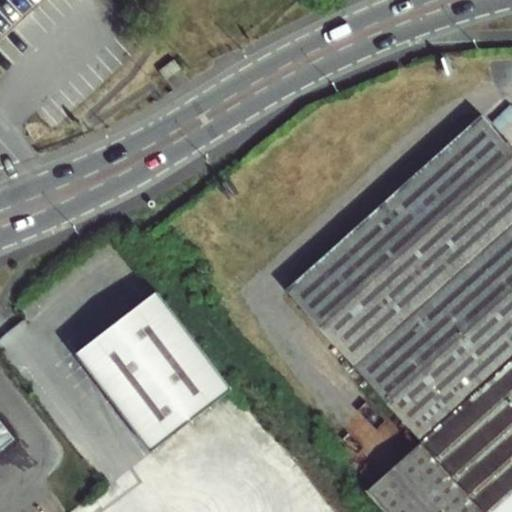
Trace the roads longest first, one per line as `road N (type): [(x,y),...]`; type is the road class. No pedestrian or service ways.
road 1 (tertiary): [(0,238),(120,186),(324,66),(499,0)]
road 2 (tertiary): [(411,0),(297,50),(132,146),(0,200)]
road 3 (unknown): [(0,494),(32,458),(0,396)]
